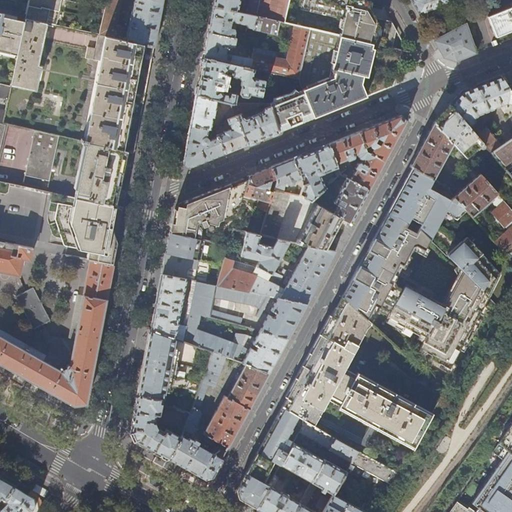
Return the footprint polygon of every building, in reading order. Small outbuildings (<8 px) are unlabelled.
[(56,26),(61,0),(29,0),(25,19),(46,24),(56,26)] [(159,20),(162,0),(134,0),(126,37),(122,36),(124,28),(115,25),(120,0),(107,0),(105,9),(99,35),(154,47),(159,20)] [(236,12),(238,0),(213,0),(212,6),(236,12)] [(288,0),(249,0),(247,14),(283,22),(288,0)] [(374,18),(367,6),(368,1),(363,0),(303,0),(302,7),(304,8),(316,11),(333,15),(343,17),(338,35),(391,48),(394,36),(395,31),(391,22),(384,21),(374,18)] [(444,57),(456,61),(467,57),(475,53),(457,0),(410,0),(419,15),(450,4),(449,0),(450,0),(454,0),(462,21),(431,36),(439,49),(444,57)] [(247,14),(236,12),(212,6),(211,12),(210,17),(209,23),(208,32),(233,38),(236,23),(245,25),(247,28),(252,29),(252,30),(287,37),(285,49),(253,43),(254,45),(249,68),(255,70),(267,72),(298,79),(309,28),(283,22),(247,14)] [(511,6),(487,16),(496,38),(511,31),(511,6)] [(0,13),(0,52),(17,56),(24,22),(2,17),(3,14),(0,13)] [(36,67),(46,24),(25,19),(24,22),(17,56),(10,86),(34,91),(39,68),(36,67)] [(393,86),(403,50),(391,48),(338,35),(309,28),(298,79),(307,103),(313,118),(343,106),(387,88),(393,86)] [(235,39),(233,38),(208,32),(205,44),(203,58),(249,68),(254,45),(253,43),(241,40),(240,43),(249,45),(247,54),(247,55),(247,57),(227,53),(227,54),(226,54),(225,53),(226,50),(227,50),(230,50),(230,47),(233,47),(235,39)] [(150,65),(154,47),(99,35),(98,44),(96,44),(96,49),(88,47),(85,59),(99,62),(86,130),(84,138),(82,138),(81,141),(87,142),(127,151),(134,152),(138,131),(145,95),(150,65)] [(255,70),(249,68),(203,58),(200,74),(196,95),(217,100),(230,103),(235,103),(237,94),(236,92),(231,91),(228,92),(228,93),(224,92),(222,89),(225,73),(228,71),(232,72),(232,74),(233,76),(240,78),(241,80),(241,84),(242,86),(241,93),(243,96),(247,97),(250,95),(251,93),(263,95),(266,80),(255,78),(254,77),(255,70)] [(263,104),(269,104),(278,132),(295,125),(313,118),(307,103),(282,112),(280,107),(271,84),(267,74),(266,80),(263,95),(261,104),(263,104)] [(509,105),(511,102),(511,95),(507,87),(500,75),(480,83),(462,91),(450,104),(468,126),(470,125),(473,122),(472,118),(476,115),(505,103),(509,105)] [(0,96),(8,99),(10,86),(0,83),(0,96)] [(213,117),(217,100),(196,95),(193,110),(190,125),(208,128),(209,128),(210,129),(212,117),(213,117)] [(261,104),(235,103),(230,103),(231,105),(247,144),(260,139),(278,132),(269,104),(263,104),(264,108),(263,112),(246,119),(243,116),(242,113),(242,112),(261,104)] [(441,114),(434,122),(453,143),(459,150),(463,155),(480,140),(474,132),(470,128),(468,126),(450,104),(441,114)] [(217,134),(217,137),(224,153),(234,150),(247,144),(231,105),(225,114),(227,119),(230,128),(223,131),(223,132),(217,134)] [(403,122),(398,117),(377,125),(357,133),(364,153),(382,163),(392,146),(403,122)] [(432,178),(453,143),(434,122),(421,145),(410,166),(412,167),(432,178)] [(0,161),(8,125),(3,124),(0,123),(0,161)] [(474,132),(480,140),(511,177),(511,136),(500,144),(483,123),(476,128),(477,130),(474,132)] [(206,137),(208,128),(190,125),(187,140),(183,163),(189,167),(207,160),(224,153),(217,137),(210,140),(206,137)] [(25,176),(49,181),(60,136),(35,131),(25,176)] [(343,138),(328,144),(340,174),(344,171),(342,169),(339,162),(347,159),(347,160),(354,158),(355,157),(355,155),(357,155),(359,158),(364,153),(357,133),(343,138)] [(120,181),(127,151),(87,142),(75,197),(112,205),(115,205),(120,181)] [(310,151),(293,158),(301,178),(304,185),(301,196),(310,201),(325,187),(320,174),(334,169),(337,177),(340,174),(328,144),(310,151)] [(474,167),(463,155),(459,150),(454,154),(471,170),(474,167)] [(382,163),(364,153),(359,158),(362,160),(360,162),(359,162),(358,162),(357,163),(354,168),(355,169),(350,179),(369,190),(375,177),(382,163)] [(278,164),(271,167),(277,180),(274,191),(284,193),(285,187),(288,187),(288,183),(289,184),(290,185),(294,183),(294,181),(301,178),(293,158),(278,164)] [(260,210),(257,210),(267,213),(274,191),(277,180),(271,167),(257,172),(248,176),(243,195),(256,199),(255,201),(258,202),(258,200),(263,201),(260,210)] [(465,209),(453,196),(442,183),(440,182),(432,178),(412,167),(401,188),(388,212),(418,228),(429,239),(436,227),(444,212),(456,218),(465,209)] [(465,209),(471,216),(497,193),(475,168),(467,174),(472,179),(453,196),(465,209)] [(202,227),(216,222),(237,214),(241,200),(243,195),(248,176),(233,182),(209,192),(201,195),(178,204),(179,205),(179,206),(178,207),(177,206),(176,210),(176,214),(173,213),(172,219),(169,233),(192,237),(199,239),(202,227)] [(359,206),(369,190),(350,179),(347,178),(339,192),(340,192),(335,202),(339,204),(334,214),(342,218),(350,223),(359,206)] [(289,194),(284,193),(274,191),(267,213),(260,235),(276,238),(289,194)] [(112,264),(114,256),(117,243),(115,237),(111,224),(109,221),(109,220),(112,205),(75,197),(54,192),(52,202),(60,203),(57,218),(63,245),(65,246),(88,251),(87,259),(90,260),(112,264)] [(267,213),(257,210),(256,209),(258,205),(241,200),(237,214),(233,229),(246,232),(259,235),(260,235),(267,213)] [(491,212),(504,227),(511,219),(511,210),(503,200),(491,212)] [(331,238),(342,218),(334,214),(318,205),(298,240),(297,239),(295,243),(308,245),(325,249),(331,238)] [(473,336),(492,300),(490,297),(484,292),(463,271),(455,286),(442,309),(441,309),(440,309),(438,308),(437,305),(404,287),(402,289),(392,284),(402,265),(412,246),(415,245),(425,250),(430,239),(429,239),(418,228),(388,212),(383,221),(373,240),(358,266),(347,288),(341,297),(342,297),(370,323),(377,310),(392,318),(391,321),(399,326),(399,328),(419,339),(427,343),(422,353),(433,359),(432,362),(452,374),(462,357),(473,336)] [(258,243),(259,235),(246,232),(241,256),(259,260),(255,266),(237,261),(238,257),(236,255),(226,252),(222,265),(216,285),(270,296),(277,298),(306,304),(314,289),(326,269),(335,251),(325,249),(308,245),(283,290),(277,287),(287,270),(284,268),(284,269),(283,269),(280,275),(276,272),(272,271),(289,241),(277,239),(273,246),(258,243)] [(201,261),(205,240),(199,239),(192,237),(169,233),(168,242),(165,253),(191,259),(201,261)] [(500,274),(482,254),(483,253),(472,241),(471,242),(466,237),(446,255),(463,271),(484,292),(490,297),(500,274)] [(0,271),(19,276),(23,259),(30,260),(32,248),(5,243),(4,249),(0,247),(0,271)] [(188,271),(191,259),(165,253),(164,262),(161,274),(184,279),(186,270),(188,271)] [(0,363),(74,405),(86,403),(102,317),(108,288),(112,264),(90,260),(74,341),(57,338),(50,340),(51,342),(49,352),(44,362),(28,352),(29,351),(28,349),(26,348),(25,348),(24,350),(7,341),(6,341),(0,337),(0,363)] [(187,279),(184,279),(161,274),(156,301),(154,314),(151,329),(151,330),(183,342),(195,281),(192,280),(181,337),(176,336),(187,279)] [(216,285),(195,281),(183,342),(211,352),(225,357),(235,360),(248,336),(244,334),(238,335),(233,343),(198,331),(201,315),(210,318),(210,317),(212,310),(214,297),(216,285)] [(258,318),(270,296),(216,285),(214,297),(259,310),(255,317),(258,318)] [(17,296),(35,330),(51,321),(33,288),(17,296)] [(342,369),(365,328),(370,323),(342,297),(331,316),(326,325),(292,388),(282,406),(305,421),(310,424),(325,397),(338,403),(337,406),(336,407),(413,447),(424,426),(431,414),(353,374),(353,375),(351,378),(341,372),(342,369)] [(296,323),(306,304),(277,298),(259,330),(288,338),(296,323)] [(212,310),(210,317),(240,325),(242,318),(212,310)] [(326,325),(331,316),(329,315),(280,405),(282,406),(292,388),(326,325)] [(201,382),(211,352),(183,342),(151,330),(146,354),(140,384),(139,394),(163,399),(164,392),(170,393),(173,390),(174,387),(181,389),(184,389),(189,390),(189,393),(193,394),(193,395),(196,395),(201,382)] [(278,356),(288,338),(259,330),(241,362),(245,364),(269,372),(278,356)] [(225,357),(211,352),(201,382),(208,384),(214,386),(225,357)] [(256,397),(269,372),(245,364),(239,375),(236,374),(235,376),(238,378),(227,398),(249,409),(256,397)] [(353,375),(342,369),(341,372),(351,378),(353,375)] [(431,412),(354,372),(353,374),(431,414),(431,412)] [(199,408),(208,384),(201,382),(196,395),(181,436),(180,438),(168,458),(184,467),(186,468),(201,477),(205,479),(212,477),(223,457),(225,453),(215,447),(211,453),(185,438),(187,431),(191,433),(194,432),(201,413),(199,411),(200,408),(199,408)] [(159,416),(163,399),(139,394),(134,420),(131,432),(135,439),(151,448),(168,458),(180,438),(165,429),(164,432),(157,428),(155,423),(156,415),(159,416)] [(228,448),(249,409),(227,398),(223,396),(200,439),(212,445),(214,441),(228,448)] [(311,425),(312,423),(367,452),(370,447),(364,444),(373,428),(412,448),(413,447),(336,407),(336,409),(368,425),(359,441),(315,418),(325,399),(337,406),(338,403),(325,397),(310,424),(311,425)] [(282,406),(273,422),(260,446),(247,470),(236,490),(238,498),(244,502),(251,505),(255,508),(268,485),(264,482),(270,472),(268,471),(274,460),(280,464),(292,443),(299,432),(305,421),(282,406)] [(321,432),(311,425),(310,424),(305,421),(299,432),(329,449),(335,439),(321,432)] [(511,423),(499,443),(500,444),(511,454),(511,423)] [(356,451),(335,439),(329,449),(328,450),(349,462),(356,451)] [(323,460),(292,443),(280,464),(280,465),(310,482),(323,460)] [(511,511),(511,454),(500,444),(499,443),(488,460),(497,466),(469,508),(474,511),(498,511),(511,493),(511,511)] [(323,459),(323,460),(310,482),(298,503),(293,511),(321,511),(329,500),(321,495),(315,505),(316,507),(319,508),(317,511),(314,511),(305,507),(317,485),(332,494),(332,493),(345,471),(323,459)] [(278,478),(274,476),(268,485),(255,508),(262,511),(293,511),(298,503),(287,496),(287,495),(282,491),(280,492),(273,488),(278,478)] [(10,498),(13,491),(0,483),(0,503),(1,503),(4,505),(4,504),(10,498)] [(23,497),(13,491),(10,498),(4,504),(7,506),(1,511),(32,511),(34,510),(33,503),(23,497)] [(364,511),(332,493),(332,494),(329,500),(321,511),(364,511)] [(502,511),(511,498),(511,493),(498,511),(502,511)]
